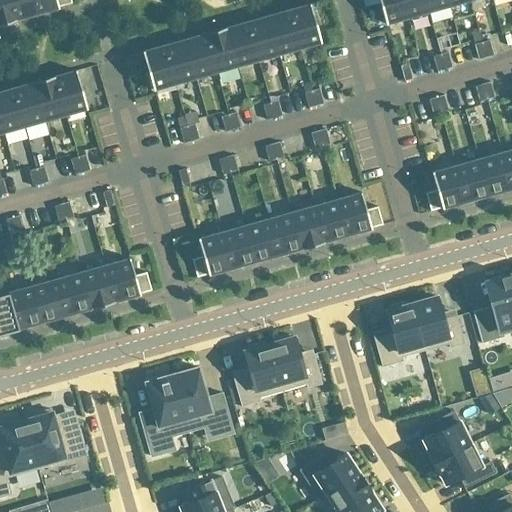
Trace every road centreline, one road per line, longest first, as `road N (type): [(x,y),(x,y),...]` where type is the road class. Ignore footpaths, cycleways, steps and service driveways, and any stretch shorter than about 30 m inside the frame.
road 1 (residential): [(186,332),(107,53)]
road 2 (residential): [(345,0),(420,266)]
road 3 (residential): [(326,293),(363,424),(419,511)]
road 4 (residential): [(86,361),(129,511)]
road 5 (residential): [(186,332),(326,293)]
